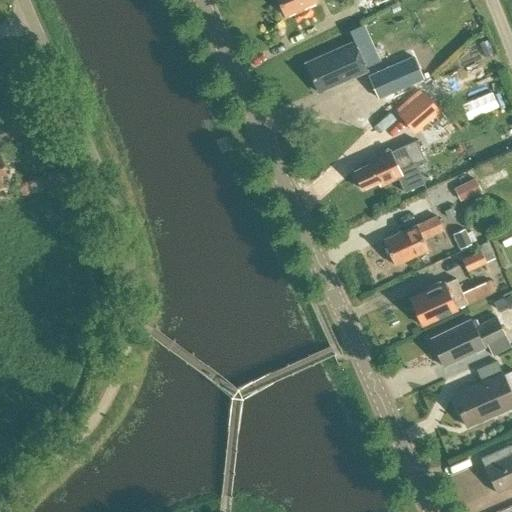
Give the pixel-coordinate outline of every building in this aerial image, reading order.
[(316,2),(315,0),(276,0),(284,17),(316,2)] [(366,72),(353,43),(304,64),(318,94),(366,72)] [(402,94),(392,67),(372,75),(382,101),(402,94)] [(424,97),(402,116),(419,135),(440,115),(424,97)] [(384,184),(397,178),(404,193),(424,184),(414,163),(413,164),(405,145),(391,152),(390,151),(366,161),(368,165),(353,172),(354,175),(354,179),(357,185),(359,185),(361,190),(382,181),(384,184)] [(394,266),(427,251),(422,240),(443,231),(436,217),(383,241),(394,266)] [(448,224),(453,235),(459,249),(471,243),(465,229),(464,230),(459,219),(448,224)] [(495,258),(487,242),(477,246),(479,251),(461,259),(466,271),(495,258)] [(430,289),(409,299),(421,326),(456,311),(456,309),(489,295),(484,284),(462,294),(455,280),(444,284),(444,283),(440,285),(439,283),(429,287),(430,289)] [(511,295),(499,298),(501,309),(511,307),(511,295)] [(442,367),(487,346),(492,356),(510,348),(496,317),(478,326),(475,321),(472,322),(471,320),(429,340),(442,367)] [(496,362),(476,371),(481,383),(452,396),(466,427),(511,406),(511,395),(503,374),(502,375),(496,362)] [(511,445),(481,459),(496,493),(511,486),(511,445)]
